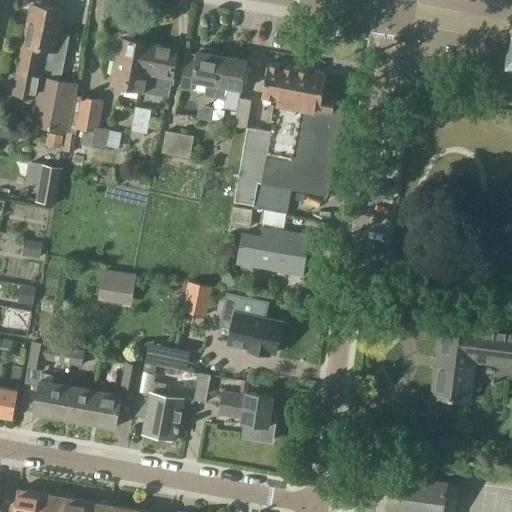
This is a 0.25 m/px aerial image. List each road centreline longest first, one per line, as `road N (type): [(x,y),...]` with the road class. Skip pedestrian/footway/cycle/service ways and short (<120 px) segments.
road 1 (residential): [(319,507),(386,17)]
road 2 (residential): [(319,507),(0,448)]
